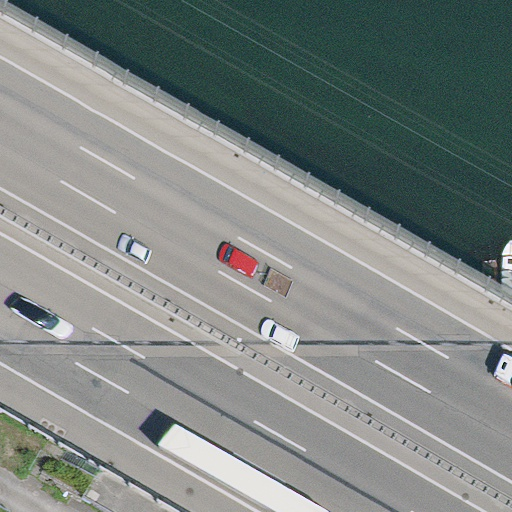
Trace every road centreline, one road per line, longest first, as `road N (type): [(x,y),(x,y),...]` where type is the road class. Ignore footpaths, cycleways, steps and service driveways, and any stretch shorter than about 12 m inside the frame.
road 1 (motorway): [(511,415),(0,124)]
road 2 (motorway): [(0,298),(372,511)]
